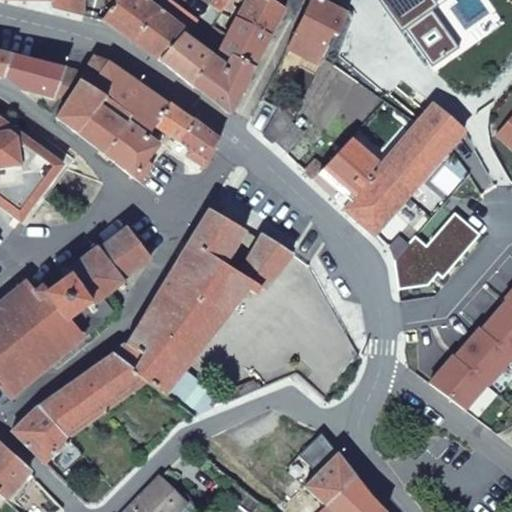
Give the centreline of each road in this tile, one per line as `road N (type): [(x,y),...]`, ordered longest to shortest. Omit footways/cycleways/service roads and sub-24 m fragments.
road 1 (residential): [(0,421),(114,338),(211,188)]
road 2 (residential): [(101,511),(185,433),(277,399),(318,417),(358,455)]
road 3 (residential): [(382,366),(376,283),(360,248),(244,139)]
road 4 (residential): [(232,128),(96,38),(0,15)]
road 5 (residential): [(0,288),(131,189)]
road 6 (residential): [(382,366),(511,460)]
road 7 (residential): [(131,189),(0,100)]
road 8 (residential): [(232,128),(301,0)]
road 9 (residential): [(0,423),(85,511)]
